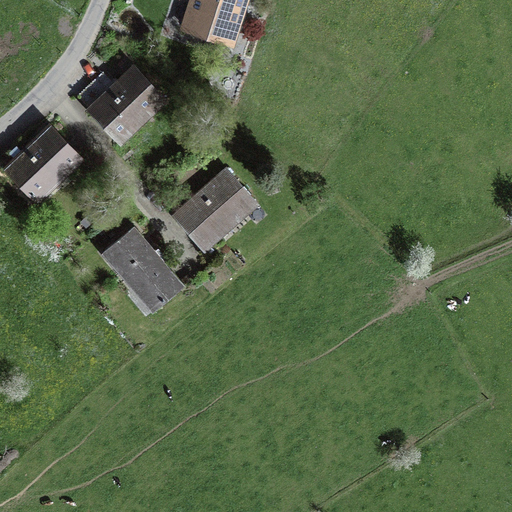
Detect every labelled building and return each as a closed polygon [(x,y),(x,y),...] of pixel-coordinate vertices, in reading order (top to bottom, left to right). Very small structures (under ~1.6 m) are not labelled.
[(263,0),(202,0),(194,30),(250,46),(263,0)] [(147,60),(100,102),(136,142),(183,100),(147,60)] [(63,118),(14,163),(48,200),(97,156),(63,118)] [(241,163),(185,209),(218,249),(274,203),(241,163)] [(195,280),(150,223),(116,249),(162,306),(195,280)]
